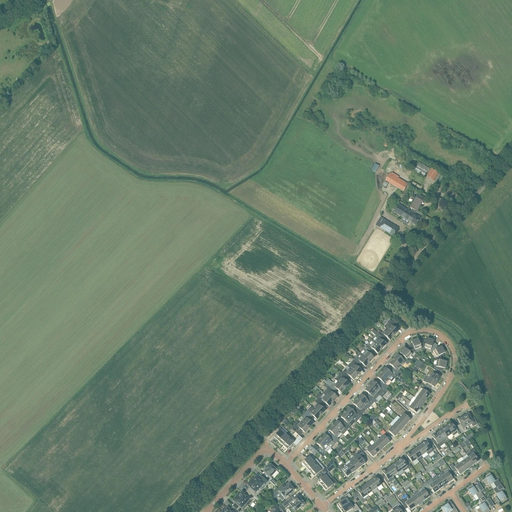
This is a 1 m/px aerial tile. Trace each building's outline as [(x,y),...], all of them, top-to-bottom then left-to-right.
[(414,171),(425,177),(430,168),(419,162),(414,171)] [(375,173),(379,166),(375,163),(371,170),(375,173)] [(427,177),(434,181),(438,172),(431,168),(427,177)] [(385,181),(403,192),(408,184),(389,173),(385,181)] [(410,208),(412,209),(416,212),(423,201),(421,200),(422,197),(418,194),(410,208)] [(415,214),(416,212),(412,209),(411,212),(398,204),(393,212),(416,226),(421,218),(415,214)] [(394,236),(398,229),(384,220),(379,227),(394,236)] [(386,324),(384,327),(386,329),(394,336),(398,331),(393,327),(395,325),(390,320),(386,324)] [(371,331),(371,332),(375,336),(378,338),(374,342),(382,349),(386,345),(386,344),(385,345),(380,340),(382,338),(378,333),(373,329),(371,331)] [(380,331),(378,333),(382,338),(385,336),(390,340),(389,340),(390,341),(394,336),(386,329),(382,333),(380,331)] [(412,343),(409,346),(415,352),(416,352),(415,350),(421,348),(421,349),(423,349),(423,340),(418,340),(418,339),(411,342),(412,342),(412,343)] [(427,340),(423,340),(423,349),(424,349),(425,348),(430,350),(430,351),(431,352),(437,345),(433,342),(434,341),(427,339),(427,340)] [(368,344),(366,347),(370,351),(372,349),(377,353),(377,354),(382,349),(374,342),(372,340),(368,344)] [(437,345),(431,352),(432,353),(433,352),(436,357),(435,358),(436,359),(444,358),(443,353),(444,353),(445,353),(441,347),(440,348),(437,345)] [(405,348),(400,353),(405,358),(407,359),(411,355),(412,355),(415,352),(409,346),(406,349),(405,348)] [(366,351),(362,355),(370,362),(374,358),(373,358),(368,353),(370,351),(366,347),(363,349),(366,351)] [(354,359),(353,360),(358,364),(360,362),(365,367),(370,362),(362,355),(359,353),(356,357),(354,359)] [(398,355),(394,360),(401,367),(405,363),(408,365),(410,362),(407,359),(405,358),(403,360),(398,356),(398,355)] [(434,368),(437,370),(442,372),(444,368),(445,369),(446,362),(445,362),(444,358),(436,359),(436,361),(437,361),(436,367),(435,367),(434,368)] [(349,364),(347,367),(350,369),(357,376),(362,371),(361,371),(358,368),(356,366),(358,364),(353,360),(351,362),(349,364)] [(394,360),(389,364),(390,365),(390,364),(395,369),(393,371),(398,376),(401,371),(399,369),(401,367),(394,360)] [(426,376),(430,378),(437,383),(440,377),(433,373),(435,370),(428,366),(426,370),(429,371),(426,376)] [(386,368),(381,373),(389,380),(391,382),(394,380),(398,376),(393,371),(391,373),(389,372),(386,369),(386,368)] [(345,369),(341,373),(346,377),(348,375),(353,380),(357,376),(350,369),(348,371),(345,369)] [(339,376),(335,380),(336,380),(345,389),(350,384),(349,384),(344,380),(346,377),(341,373),(340,372),(338,374),(339,376)] [(381,373),(377,378),(378,378),(383,382),(381,384),(385,389),(388,386),(385,384),(389,380),(381,373)] [(437,383),(430,378),(427,383),(434,388),(437,383)] [(333,383),(329,386),(334,391),(336,388),(337,390),(341,393),(341,394),(345,389),(336,380),(334,383),(333,382),(333,383)] [(374,382),(369,386),(377,393),(379,396),(385,389),(381,384),(379,387),(374,382)] [(327,389),(323,393),(325,395),(326,395),(333,402),(337,397),(332,393),(334,391),(329,386),(327,389)] [(369,386),(365,391),(366,391),(369,394),(370,395),(368,398),(373,402),(375,404),(377,401),(376,400),(379,396),(377,393),(369,386)] [(419,394),(427,399),(430,395),(420,388),(417,392),(419,394)] [(321,395),(317,399),(322,404),(324,402),(325,403),(329,406),(329,407),(333,402),(326,395),(325,395),(323,393),(321,395)] [(423,404),(427,399),(419,394),(416,399),(423,404)] [(361,395),(357,399),(365,406),(367,409),(368,409),(370,407),(370,406),(371,405),(373,402),(368,398),(366,400),(361,395),(362,395),(361,395)] [(317,404),(313,408),(321,415),(325,411),(325,410),(325,411),(320,406),(322,404),(317,399),(315,402),(317,404)] [(357,399),(353,404),(358,409),(356,411),(361,415),(363,413),(367,409),(365,406),(357,399)] [(423,404),(416,399),(413,403),(420,409),(423,404)] [(416,413),(420,409),(413,403),(409,408),(416,413)] [(307,410),(305,413),(310,417),(312,415),(313,416),(317,420),(316,420),(317,420),(321,415),(313,408),(311,406),(307,410)] [(349,408),(345,413),(353,420),(355,422),(356,423),(362,416),(361,415),(356,411),(354,413),(349,408),(350,408),(349,408)] [(301,417),(299,419),(301,421),(309,428),(313,424),(309,421),(308,419),(310,417),(305,413),(301,417)] [(345,413),(341,417),(341,418),(341,417),(346,422),(344,424),(349,429),(353,424),(355,422),(353,420),(345,413)] [(468,413),(463,416),(468,426),(471,424),(473,427),(478,424),(475,419),(472,420),(468,414),(469,413),(468,413)] [(400,418),(406,424),(410,420),(404,414),(400,418)] [(462,433),(466,430),(465,428),(468,426),(463,416),(457,419),(458,419),(460,424),(457,426),(460,431),(462,433)] [(406,424),(400,418),(396,423),(403,429),(406,424)] [(293,426),(294,427),(297,430),(298,430),(300,428),(303,431),(305,433),(304,433),(305,433),(309,428),(301,421),(299,424),(297,422),(295,423),(293,426)] [(337,421),(333,426),(341,433),(343,435),(347,431),(349,429),(344,424),(342,426),(337,422),(337,421)] [(399,433),(403,429),(396,423),(392,427),(399,433)] [(448,426),(447,427),(452,434),(453,436),(458,433),(459,434),(460,435),(462,433),(460,431),(457,426),(454,428),(454,427),(451,423),(448,426)] [(283,428),(284,427),(281,425),(277,429),(280,431),(274,437),(278,442),(285,434),(287,432),(283,428)] [(333,426),(329,431),(333,434),(334,435),(332,437),(337,442),(339,439),(337,437),(341,433),(333,426)] [(395,437),(399,433),(392,427),(388,431),(395,437)] [(452,434),(447,427),(446,427),(442,430),(447,437),(452,434)] [(442,441),(447,437),(442,430),(437,433),(437,434),(442,441)] [(436,442),(434,444),(439,451),(442,449),(440,447),(445,444),(442,441),(437,434),(437,433),(432,437),(436,442)] [(467,437),(465,439),(467,441),(467,440),(468,440),(474,436),(472,433),(467,437)] [(278,442),(283,446),(290,438),(285,434),(278,442)] [(325,435),(321,439),(331,448),(333,446),(337,442),(332,437),(330,440),(329,438),(325,435)] [(380,439),(386,446),(390,442),(384,436),(380,439)] [(294,442),(290,439),(290,438),(283,446),(287,450),(294,442)] [(321,439),(317,444),(321,447),(322,448),(320,451),(323,453),(325,455),(327,453),(331,448),(321,439)] [(381,450),(386,446),(380,439),(375,443),(381,450)] [(422,444),(421,445),(426,453),(428,455),(433,452),(435,450),(430,442),(427,444),(426,442),(422,444)] [(377,454),(381,450),(375,443),(371,447),(377,454)] [(377,454),(371,447),(370,445),(366,448),(368,450),(367,451),(373,458),(377,454)] [(416,449),(422,456),(426,453),(421,445),(421,446),(416,449)] [(412,452),(417,459),(422,456),(416,449),(412,452)] [(471,452),(466,455),(468,458),(469,458),(474,465),(478,461),(476,458),(475,457),(478,455),(473,449),(470,451),(471,452)] [(353,456),(354,457),(356,460),(361,467),(365,463),(362,459),(363,458),(362,457),(364,455),(361,450),(353,456)] [(407,455),(412,463),(417,459),(412,452),(407,455)] [(302,463),(306,468),(313,461),(309,457),(302,463)] [(361,467),(356,460),(354,457),(349,461),(351,463),(356,470),(361,467)] [(468,458),(464,461),(470,469),(471,468),(471,467),(474,465),(469,458),(468,458)] [(306,468),(310,472),(320,464),(316,459),(313,461),(306,468)] [(407,466),(402,459),(397,463),(402,470),(404,472),(409,468),(409,469),(412,467),(410,465),(407,466)] [(464,461),(459,464),(465,471),(468,469),(468,470),(469,469),(470,469),(464,461)] [(339,467),(337,468),(340,472),(342,471),(345,475),(347,477),(352,474),(346,467),(344,463),(339,467)] [(351,463),(346,467),(352,474),(356,470),(351,463)] [(392,466),(398,473),(402,470),(397,463),(392,466)] [(320,464),(310,472),(314,477),(320,472),(322,474),(327,470),(325,468),(324,468),(320,464)] [(452,464),(450,466),(454,473),(457,471),(460,475),(465,471),(459,464),(455,467),(452,464)] [(277,471),(274,469),(274,467),(273,466),(272,466),(270,465),(270,466),(269,465),(264,469),(266,470),(264,472),(270,478),(277,471)] [(388,469),(393,477),(398,473),(392,466),(388,469)] [(441,472),(443,476),(448,483),(453,480),(450,476),(453,474),(448,467),(441,472)] [(388,484),(390,482),(395,479),(393,477),(388,469),(383,473),(386,477),(384,479),(388,484)] [(327,470),(322,474),(324,476),(318,482),(322,486),(332,478),(328,473),(329,472),(327,470)] [(489,484),(490,485),(493,483),(496,488),(501,485),(498,479),(495,481),(490,473),(484,477),(485,478),(482,480),(486,486),(489,484)] [(252,480),(251,480),(260,488),(264,484),(265,485),(269,481),(263,475),(259,479),(256,477),(252,481),(252,480)] [(432,479),(439,490),(442,488),(443,488),(444,487),(444,488),(444,487),(438,479),(436,476),(432,479)] [(448,483),(443,476),(438,479),(444,487),(445,487),(444,487),(446,486),(445,485),(448,483)] [(332,477),(332,478),(322,486),(326,491),(332,486),(333,487),(336,485),(333,482),(335,480),(332,477)] [(371,481),(372,481),(377,488),(382,485),(376,477),(371,481)] [(424,484),(428,490),(431,488),(434,493),(439,490),(432,479),(427,483),(426,482),(424,484)] [(251,480),(247,485),(251,488),(248,492),(254,497),(255,496),(258,493),(256,492),(260,488),(262,490),(260,488),(251,480)] [(372,481),(371,481),(367,484),(372,492),(377,488),(372,481)] [(283,484),(276,491),(278,494),(280,492),(285,498),(290,494),(290,495),(293,492),(292,492),(294,490),(294,489),(292,486),(291,487),(289,484),(285,488),(283,485),(283,484)] [(368,495),(372,492),(367,484),(362,488),(368,495)] [(419,493),(424,500),(429,497),(426,492),(428,490),(424,484),(421,486),(422,488),(417,491),(419,493)] [(467,488),(468,490),(472,497),(475,495),(479,500),(484,496),(482,494),(481,492),(477,486),(474,488),(472,485),(467,488)] [(496,488),(499,493),(496,495),(497,496),(494,498),(498,503),(501,502),(502,503),(507,500),(502,492),(505,490),(501,485),(496,488)] [(368,495),(362,488),(362,487),(357,491),(360,495),(358,497),(363,504),(366,502),(365,501),(370,498),(368,495)] [(418,491),(413,495),(415,496),(420,505),(421,504),(420,504),(422,503),(421,503),(424,500),(419,493),(418,491)] [(237,496),(248,506),(252,502),(251,501),(254,497),(248,492),(245,495),(242,492),(238,497),(237,496)] [(351,497),(349,493),(341,499),(343,501),(337,505),(340,510),(349,503),(347,500),(351,497)] [(237,496),(233,501),(236,504),(233,507),(238,511),(240,511),(243,509),(244,510),(248,506),(237,496)] [(291,497),(282,505),(285,509),(290,505),(292,507),(295,511),(300,507),(301,508),(303,507),(303,506),(303,504),(304,504),(298,496),(294,499),(291,497)] [(420,505),(415,496),(410,500),(415,507),(418,505),(419,506),(420,505)] [(479,500),(482,504),(479,507),(480,508),(476,510),(477,511),(488,511),(490,511),(488,508),(490,506),(486,499),(484,496),(479,500)] [(403,500),(400,502),(405,508),(407,506),(410,510),(415,507),(410,500),(408,497),(403,500)] [(441,508),(442,509),(443,511),(457,511),(451,502),(452,504),(450,506),(448,503),(441,508)] [(352,511),(359,508),(355,503),(351,506),(349,503),(340,510),(341,511),(347,511),(350,510),(351,511),(352,511)] [(403,509),(399,503),(396,505),(396,506),(392,509),(393,511),(401,511),(403,509)]
